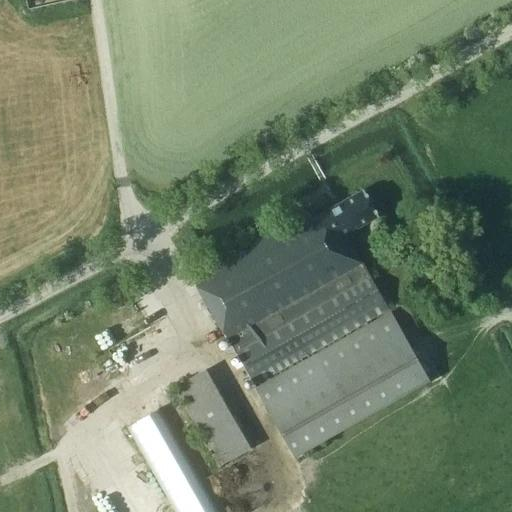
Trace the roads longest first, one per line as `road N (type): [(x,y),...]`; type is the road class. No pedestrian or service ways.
road 1 (unclassified): [(0,310),(511,32)]
road 2 (track): [(104,406),(68,444),(71,511)]
